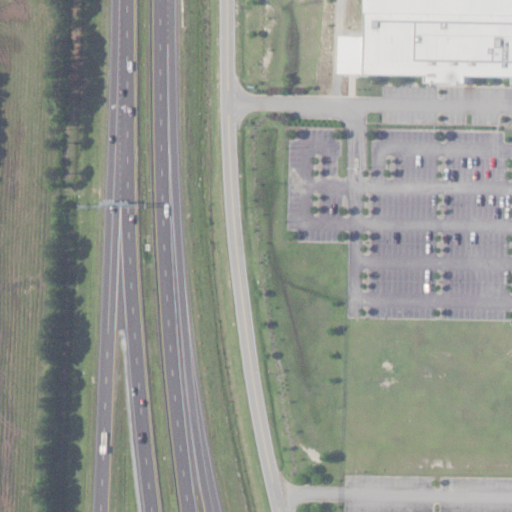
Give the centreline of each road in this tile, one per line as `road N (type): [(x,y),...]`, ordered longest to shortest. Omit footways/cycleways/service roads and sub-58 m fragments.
road 1 (residential): [(283,511),(249,331),(233,129),(233,0)]
road 2 (motorway): [(180,374),(168,204),(167,0)]
road 3 (motorway): [(126,211),(151,511)]
road 4 (motorway): [(126,211),(116,454)]
road 5 (motorway): [(124,0),(126,211)]
road 6 (motorway): [(208,511),(180,374)]
road 7 (motorway): [(194,511),(180,374)]
